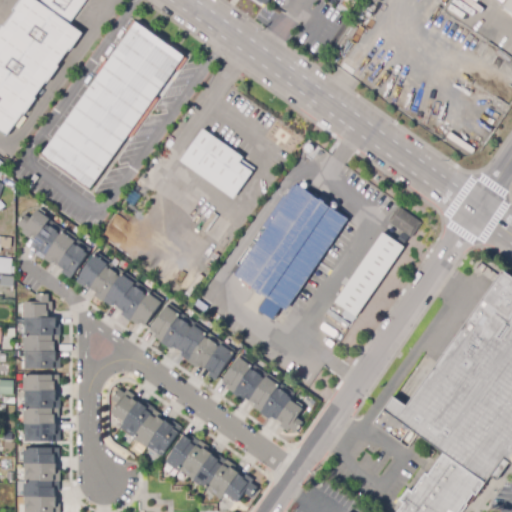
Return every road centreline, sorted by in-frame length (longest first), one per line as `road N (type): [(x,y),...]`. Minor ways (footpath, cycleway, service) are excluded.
road 1 (secondary): [(181,0),(479,213)]
road 2 (residential): [(479,213),(270,511)]
road 3 (residential): [(106,482),(91,445),(89,389),(98,373),(122,360),(150,369),(299,472)]
